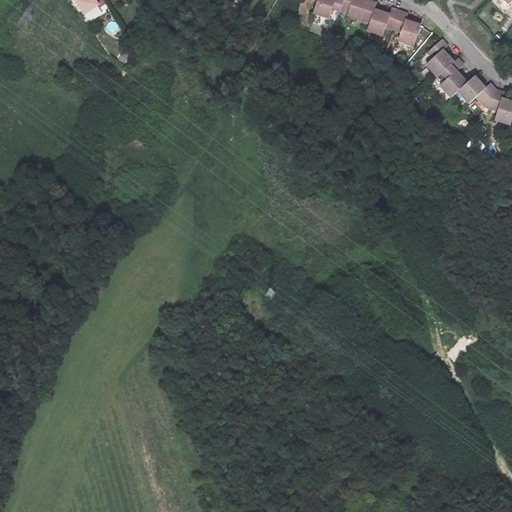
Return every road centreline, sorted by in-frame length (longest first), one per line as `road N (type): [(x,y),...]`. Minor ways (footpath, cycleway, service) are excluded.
road 1 (track): [(286,0),(200,169),(186,295),(137,355)]
road 2 (track): [(50,0),(29,96),(0,137)]
road 3 (residential): [(411,0),(492,76),(511,82)]
